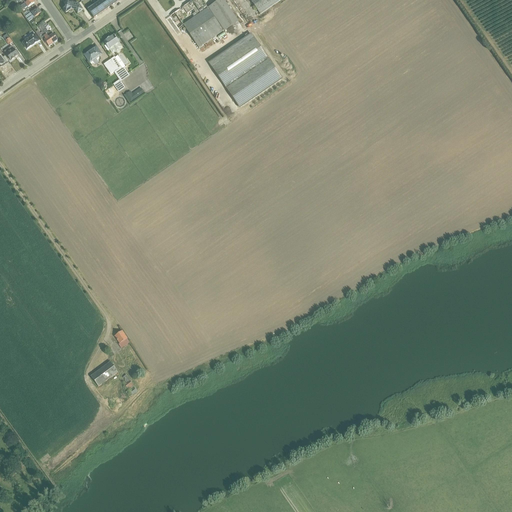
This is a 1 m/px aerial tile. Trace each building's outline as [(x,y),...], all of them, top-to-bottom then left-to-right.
[(32,0),(30,0),(19,8),(24,14),(29,11),(29,10),(31,9),(30,7),(26,10),(25,8),(27,7),(28,8),(34,3),(32,0)] [(101,0),(100,1),(106,10),(111,6),(107,0),(101,0)] [(202,0),(192,0),(170,16),(179,28),(183,25),(199,48),(223,31),(239,21),(224,0),(219,0),(218,1),(208,7),(203,0),(202,0)] [(250,0),(260,14),(261,14),(280,0),(250,0)] [(65,7),(63,9),(66,13),(68,12),(69,12),(70,13),(71,13),(72,13),(72,12),(73,12),(73,11),(73,10),(75,10),(78,14),(83,10),(78,3),(71,2),(70,3),(68,1),(64,4),(66,6),(65,7)] [(94,5),(100,14),(106,10),(100,1),(95,5),(94,5)] [(100,14),(94,5),(89,9),(88,9),(94,18),(100,14)] [(29,11),(24,14),(29,22),(41,13),(38,8),(30,13),(29,11)] [(40,25),(53,44),(57,40),(57,39),(59,38),(56,34),(54,35),(51,31),(49,33),(44,26),(46,25),(44,22),(40,25)] [(53,44),(40,25),(38,26),(42,32),(40,33),(38,30),(36,32),(41,40),(43,39),(49,46),(53,44)] [(127,29),(121,33),(126,40),(132,35),(127,29)] [(211,60),(208,63),(240,108),(283,79),(251,33),(211,60)] [(7,34),(3,37),(9,46),(13,43),(7,34)] [(35,34),(22,43),(27,50),(40,41),(35,34)] [(106,45),(110,50),(110,49),(113,54),(116,52),(117,52),(118,52),(119,51),(120,50),(119,49),(122,47),(114,35),(110,38),(109,37),(107,38),(107,39),(104,42),(106,45)] [(12,46),(4,52),(11,61),(19,55),(12,46)] [(96,47),(85,55),(91,63),(92,65),(93,64),(95,65),(99,62),(99,60),(99,59),(100,57),(99,57),(102,55),(96,47)] [(112,59),(126,78),(130,75),(124,67),(125,66),(118,55),(115,57),(112,59)] [(126,78),(112,59),(104,64),(111,74),(114,71),(120,79),(114,84),(115,86),(119,92),(126,87),(121,81),(126,78)] [(131,91),(125,95),(131,103),(145,93),(141,87),(133,93),(131,91)] [(116,335),(115,336),(119,344),(122,349),(130,343),(123,331),(116,335)] [(110,362),(91,376),(99,387),(114,376),(118,373),(110,362)] [(127,383),(122,387),(130,397),(138,392),(135,388),(126,375),(123,377),(123,378),(127,383)]
